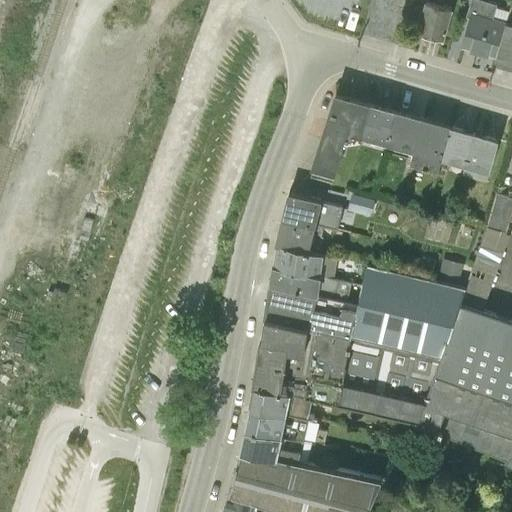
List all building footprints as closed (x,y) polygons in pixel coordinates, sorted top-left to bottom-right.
[(397,0),(396,9),(408,12),(410,0),(397,0)] [(442,43),(451,12),(424,4),(415,35),(442,43)] [(504,22),(470,12),(459,48),(494,58),(504,22)] [(511,22),(505,21),(504,22),(494,58),(497,59),(497,62),(511,66),(511,22)] [(312,168),(334,174),(343,141),(344,137),(349,138),(350,134),(362,137),(370,106),(335,96),(312,168)] [(370,106),(362,137),(385,143),(393,112),(370,106)] [(393,112),(385,143),(412,151),(420,119),(406,116),(393,112)] [(420,119),(412,151),(409,163),(437,170),(440,159),(448,127),(420,119)] [(448,127),(440,159),(462,165),(464,166),(472,134),(448,127)] [(472,134),(464,166),(488,173),(496,140),(472,134)] [(464,166),(462,165),(459,177),(485,184),(488,173),(464,166)] [(334,174),(312,168),(310,178),(331,184),(334,174)] [(281,219),(314,227),(321,199),(287,191),(281,219)] [(349,193),(347,209),(369,213),(371,197),(349,193)] [(485,229),(504,235),(511,208),(511,198),(492,193),(482,228),(485,229)] [(402,209),(399,220),(412,224),(415,212),(402,209)] [(431,218),(428,229),(442,233),(445,222),(431,218)] [(275,243),(308,250),(314,227),(281,219),(275,243)] [(459,305),(482,313),(491,285),(508,236),(504,235),(485,229),(468,274),(464,288),(465,289),(459,305)] [(271,264),(320,275),(322,255),(308,250),(275,243),(271,264)] [(322,255),(320,275),(333,278),(336,257),(322,255)] [(422,258),(419,269),(431,273),(434,261),(422,258)] [(442,259),(438,277),(458,282),(463,264),(442,259)] [(361,287),(366,264),(356,262),(352,284),(361,287)] [(269,283),(313,293),(317,294),(320,275),(271,264),(269,283)] [(279,391),(289,395),(299,397),(304,398),(417,423),(416,428),(441,438),(506,465),(511,467),(511,323),(482,313),(459,305),(465,289),(464,288),(366,264),(361,287),(352,320),(309,311),(307,326),(302,353),(287,351),(279,391)] [(320,275),(317,294),(338,299),(340,281),(333,278),(320,275)] [(265,317),(307,326),(309,311),(313,293),(269,283),(265,317)] [(253,385),(279,391),(287,351),(302,353),(307,326),(265,317),(253,385)] [(249,407),(285,415),(289,395),(279,391),(253,385),(249,407)] [(289,395),(285,415),(311,422),(314,408),(297,405),(299,397),(289,395)] [(245,427),(281,436),(285,415),(249,407),(245,427)] [(285,415),(281,436),(307,443),(311,422),(285,415)] [(240,451),(276,457),(281,436),(245,427),(240,451)] [(281,436),(276,457),(306,464),(310,443),(307,443),(281,436)] [(228,493),(258,504),(276,457),(240,451),(228,493)] [(276,457),(258,504),(281,511),(365,511),(381,481),(306,464),(276,457)] [(255,511),(258,504),(228,493),(221,511),(255,511)]
